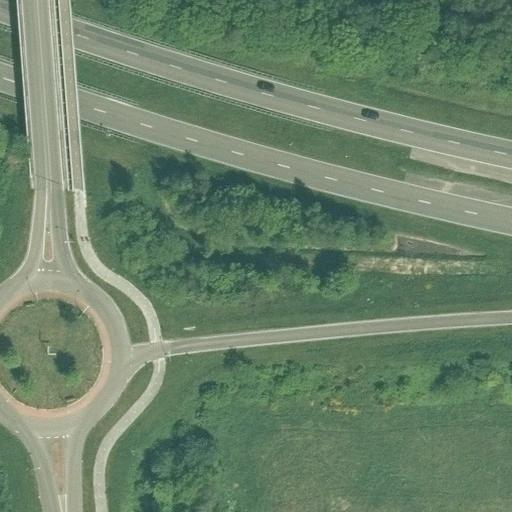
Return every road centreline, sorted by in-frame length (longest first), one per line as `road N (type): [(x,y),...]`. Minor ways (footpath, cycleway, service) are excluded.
road 1 (primary): [(511,156),(199,76),(0,8)]
road 2 (primary): [(0,77),(164,132),(511,220)]
road 3 (primary): [(120,360),(186,346),(511,319)]
road 4 (primary): [(48,200),(35,0)]
